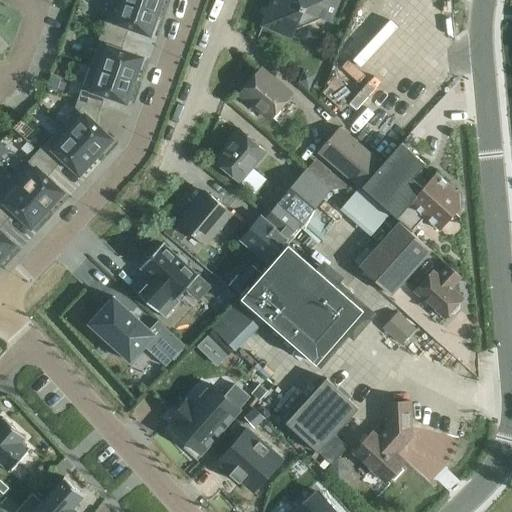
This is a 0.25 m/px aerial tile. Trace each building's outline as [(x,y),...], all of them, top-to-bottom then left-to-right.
[(158,12),(122,0),(113,0),(107,18),(106,18),(101,31),(125,39),(129,28),(150,35),(158,12)] [(122,0),(158,12),(161,0),(122,0)] [(273,0),(263,24),(291,36),(294,27),(296,28),(320,17),(321,15),(330,19),(337,0),(273,0)] [(97,43),(98,44),(90,65),(134,80),(142,58),(121,51),(125,39),(101,31),(97,43)] [(90,65),(83,86),(82,86),(78,99),(102,107),(106,95),(126,102),(134,80),(90,65)] [(240,93),(270,119),(291,94),(260,69),(240,93)] [(75,108),(77,109),(62,125),(96,156),(112,139),(96,124),(102,107),(78,99),(75,108)] [(47,142),(46,141),(37,151),(56,168),(64,159),(80,174),(96,156),(62,125),(47,142)] [(349,177),(367,156),(370,153),(339,127),(319,152),(349,177)] [(234,138),(215,161),(239,181),(265,151),(239,129),(232,137),(234,138)] [(396,217),(423,187),(412,178),(425,163),(401,142),(362,186),(396,217)] [(28,162),(13,178),(47,209),(63,192),(47,177),(56,168),(37,151),(28,161),(28,162)] [(300,226),(331,189),(307,169),(275,205),(276,206),(267,216),(290,235),(299,225),(300,226)] [(423,187),(396,217),(412,231),(425,217),(439,230),(460,207),(458,193),(436,173),(423,187)] [(13,178),(0,192),(0,214),(7,221),(15,212),(31,227),(47,209),(13,178)] [(205,243),(228,215),(230,212),(206,192),(180,222),(205,243)] [(0,260),(15,245),(0,231),(0,228),(7,221),(0,214),(0,260)] [(267,262),(288,238),(261,216),(240,240),(267,262)] [(391,294),(431,250),(400,222),(360,267),(391,294)] [(164,318),(180,301),(177,298),(198,275),(163,243),(140,267),(151,277),(146,282),(136,292),(164,318)] [(240,301),(314,366),(361,313),(286,248),(240,301)] [(433,269),(414,290),(445,317),(449,313),(454,313),(459,307),(459,302),(463,298),(458,294),(459,292),(459,283),(457,281),(461,277),(446,264),(438,274),(433,269)] [(234,272),(234,290),(246,290),(246,272),(234,272)] [(149,329),(113,296),(89,323),(130,361),(154,336),(175,355),(185,345),(158,320),(149,329)] [(401,344),(415,329),(397,313),(384,328),(401,344)] [(337,388),(326,378),(286,422),(318,452),(358,408),(348,399),(352,395),(340,384),(337,388)] [(186,400),(172,417),(178,422),(172,428),(201,453),(239,409),(238,409),(249,397),(235,384),(224,396),(211,384),(192,406),(186,400)] [(353,451),(367,465),(386,482),(390,477),(395,480),(404,470),(400,466),(405,461),(396,453),(412,436),(410,402),(384,403),(386,427),(378,434),(373,430),(353,451)] [(0,463),(9,472),(29,449),(21,442),(25,437),(3,417),(0,419),(0,463)] [(248,429),(219,462),(231,473),(230,474),(231,475),(232,474),(239,481),(239,482),(240,483),(241,481),(245,484),(253,491),(256,487),(275,466),(281,458),(273,451),(248,429)] [(32,493),(15,511),(77,511),(78,511),(74,507),(85,495),(64,477),(63,478),(42,501),(32,493)] [(0,480),(0,491),(3,494),(8,488),(4,484),(0,480)] [(337,511),(318,492),(296,511),(337,511)]
